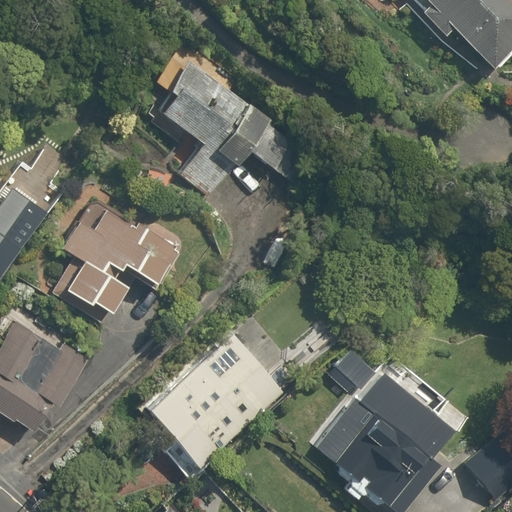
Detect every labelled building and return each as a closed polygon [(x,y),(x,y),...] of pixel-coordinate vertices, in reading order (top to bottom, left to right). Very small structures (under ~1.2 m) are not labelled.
[(511,0),(409,0),(414,5),(406,13),(435,42),(443,34),(476,68),(511,33),(511,0)] [(278,142),(253,124),(262,112),(178,53),(137,112),(185,145),(165,173),(201,198),(220,171),(234,152),(259,169),(278,142)] [(511,153),(511,128),(476,108),(452,150),(499,177),(511,153)] [(0,261),(30,213),(0,194),(0,261)] [(104,271),(148,294),(173,249),(81,199),(53,250),(64,256),(47,287),(98,314),(114,285),(101,277),(104,271)] [(0,330),(0,422),(14,433),(37,401),(44,407),(74,365),(9,318),(0,330)] [(273,386),(225,331),(130,413),(179,469),(273,386)] [(369,365),(343,345),(320,373),(346,394),(369,365)] [(420,453),(429,440),(421,434),(430,422),(374,386),(357,406),(347,399),(304,449),(339,478),(328,491),(343,503),(353,491),(386,511),(390,511),(432,462),(420,453)]
